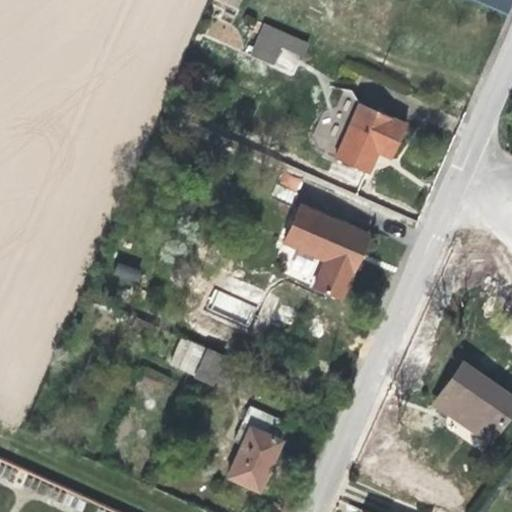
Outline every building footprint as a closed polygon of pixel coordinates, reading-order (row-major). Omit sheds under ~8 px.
[(511,0),(471,0),(508,18),(511,0)] [(272,64),(281,46),(302,55),(307,43),(264,24),(250,54),(272,64)] [(391,158),(406,124),(359,103),(335,158),(368,173),(377,151),(385,155),(391,158)] [(283,171),(272,194),(291,202),(301,179),(283,171)] [(360,254),(368,235),(299,205),(283,242),(325,260),(314,287),(340,298),(360,254)] [(116,263),(113,276),(138,282),(141,269),(116,263)] [(178,368),(189,341),(181,337),(169,364),(178,368)] [(219,364),(223,356),(189,341),(178,368),(210,383),(219,364)] [(233,371),(237,362),(223,356),(219,364),(233,371)] [(489,439),(511,405),(511,400),(460,364),(451,378),(435,401),(489,439)] [(280,433),(285,423),(248,406),(233,439),(241,443),(226,476),(258,490),(281,440),(278,438),(280,433)]
